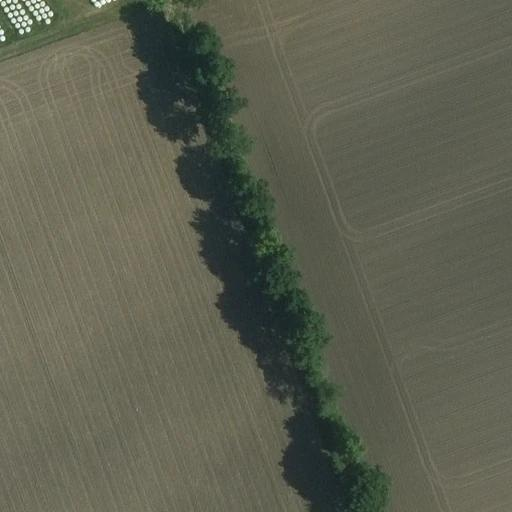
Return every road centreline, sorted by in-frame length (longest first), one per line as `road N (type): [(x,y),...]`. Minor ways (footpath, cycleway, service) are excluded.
road 1 (track): [(353,511),(167,0)]
road 2 (track): [(0,54),(156,0)]
